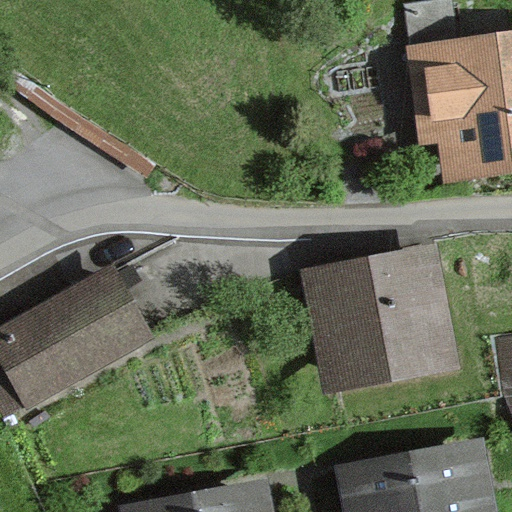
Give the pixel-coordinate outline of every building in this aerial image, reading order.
[(456,164),(511,156),(511,59),(485,63),(483,51),(433,57),(441,124),(451,123),(456,164)] [(317,286),(333,371),(441,351),(425,266),(317,286)] [(107,278),(0,336),(0,404),(2,409),(138,335),(107,278)] [(502,398),(511,421),(511,334),(491,337),(502,398)] [(352,477),(358,511),(480,511),(470,455),(352,477)] [(163,511),(257,511),(254,495),(220,502),(163,511)]
